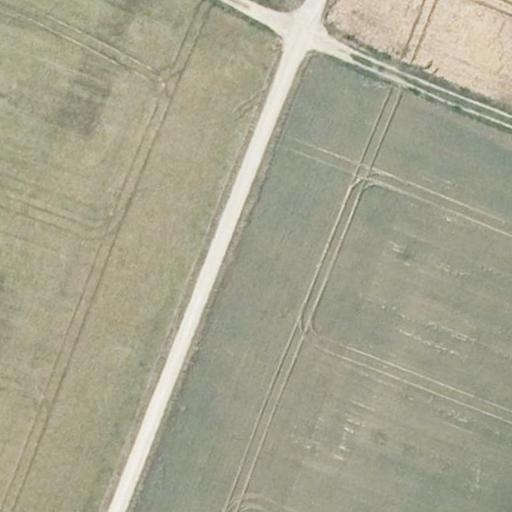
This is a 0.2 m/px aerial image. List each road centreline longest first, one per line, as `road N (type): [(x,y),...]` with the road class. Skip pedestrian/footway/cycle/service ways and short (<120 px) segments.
road 1 (track): [(117,511),(318,0)]
road 2 (track): [(230,0),(511,122)]
